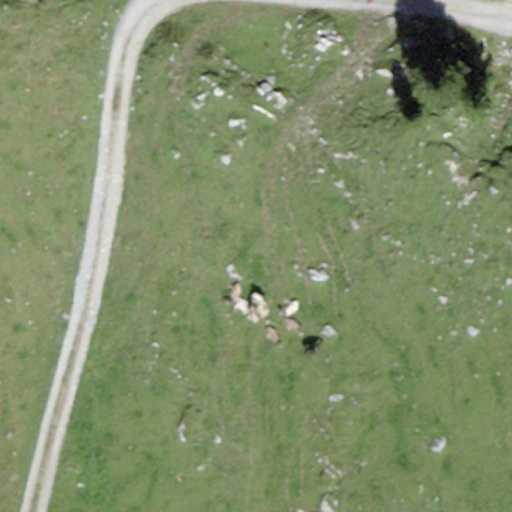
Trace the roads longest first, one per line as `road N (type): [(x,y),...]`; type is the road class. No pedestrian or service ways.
road 1 (track): [(34,511),(81,312),(128,43),(152,11),(173,0)]
road 2 (track): [(296,0),(511,20)]
